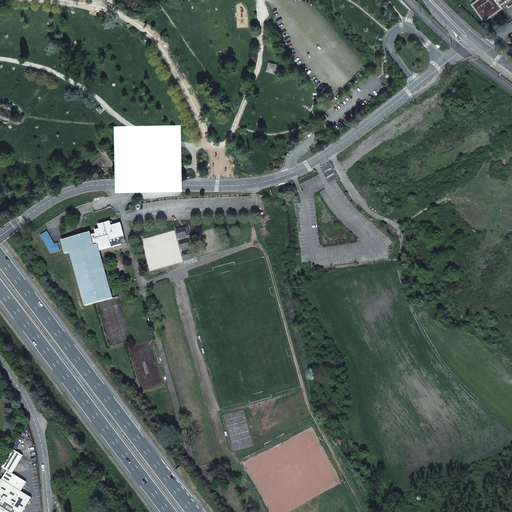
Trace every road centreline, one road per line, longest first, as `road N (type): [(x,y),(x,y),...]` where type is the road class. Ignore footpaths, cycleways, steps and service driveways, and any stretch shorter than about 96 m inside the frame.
road 1 (unclassified): [(0,236),(78,187),(238,185),(294,172),(450,58)]
road 2 (motorway): [(193,511),(0,257)]
road 3 (motorway): [(0,289),(168,511)]
road 4 (unclassified): [(49,511),(33,414),(0,363)]
